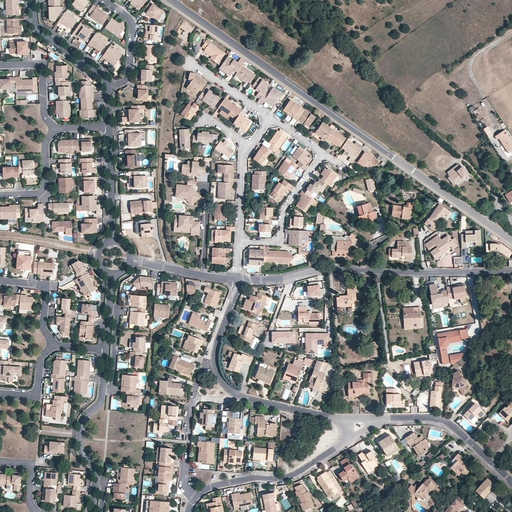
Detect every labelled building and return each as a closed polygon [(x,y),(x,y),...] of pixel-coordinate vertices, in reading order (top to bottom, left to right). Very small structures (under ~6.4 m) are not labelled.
[(17,11),(17,4),(19,4),(18,0),(12,0),(6,0),(6,15),(19,15),(19,11),(17,11)] [(48,0),(49,18),(56,18),(60,12),(60,6),(59,0),(48,0)] [(74,0),(75,0),(72,5),(82,12),(89,2),(86,0),(74,0)] [(131,2),(135,4),(133,6),(139,10),(146,0),(127,0),(126,2),(129,4),(130,3),(131,2)] [(155,16),(159,20),(164,12),(150,2),(145,8),(148,11),(147,11),(155,16)] [(93,18),(102,25),(109,16),(93,5),(88,12),(91,14),(94,16),(93,18)] [(58,22),(61,24),(62,23),(71,29),(77,21),(65,12),(58,22)] [(105,28),(118,37),(125,28),(112,18),(105,28)] [(7,19),(7,34),(21,34),(21,28),(18,28),(18,22),(19,22),(19,19),(7,19)] [(72,34),(75,37),(76,36),(77,34),(80,36),(80,39),(84,42),(92,32),(80,23),(72,34)] [(145,34),(144,34),(144,39),(157,41),(159,26),(145,25),(145,29),(146,29),(145,34)] [(96,49),(101,52),(107,43),(95,34),(88,45),(91,47),(92,46),(93,44),(96,46),(96,49)] [(224,62),(221,60),(225,53),(206,40),(206,41),(204,40),(203,42),(204,43),(202,47),(205,49),(205,50),(213,55),(212,57),(210,58),(221,66),(224,62)] [(22,53),(22,55),(28,54),(27,42),(13,42),(13,41),(9,41),(10,54),(17,53),(22,53)] [(157,46),(144,45),(143,48),(144,48),(146,48),(145,54),(145,60),(156,60),(157,46)] [(116,64),(122,55),(121,52),(113,47),(112,49),(109,47),(102,57),(109,62),(110,60),(116,64)] [(227,74),(230,76),(234,70),(237,72),(242,65),(238,62),(234,59),(233,60),(228,56),(224,62),(221,66),(220,67),(228,72),(227,74)] [(56,72),(57,78),(55,78),(55,82),(56,82),(63,82),(63,78),(69,78),(69,73),(67,73),(66,65),(56,66),(56,72)] [(141,69),(141,81),(141,85),(146,85),(147,81),(151,81),(152,71),(153,71),(154,66),(146,65),(146,70),(141,69)] [(235,75),(245,83),(243,86),(246,89),(249,84),(250,83),(256,75),(242,65),(237,72),(235,75)] [(188,79),(191,82),(186,88),(196,95),(205,82),(201,79),(200,80),(195,76),(196,74),(195,73),(190,73),(188,79)] [(11,77),(11,79),(6,79),(0,79),(0,89),(11,89),(11,85),(16,85),(15,77),(11,77)] [(20,78),(20,77),(15,77),(16,85),(16,92),(33,91),(33,92),(37,92),(37,77),(32,78),(32,79),(22,80),(20,80),(20,78)] [(256,88),(260,90),(258,92),(256,96),(260,99),(265,91),(269,85),(258,77),(253,85),(256,88)] [(90,82),(88,81),(81,81),(81,86),(79,88),(80,98),(81,98),(93,98),(93,92),(92,92),(92,90),(92,85),(90,85),(90,82)] [(64,87),(63,82),(56,82),(56,87),(58,87),(58,96),(70,95),(70,86),(64,87)] [(146,85),(141,85),(137,85),(137,90),(138,90),(138,95),(138,99),(142,99),(147,100),(148,90),(146,90),(146,85)] [(265,91),(260,99),(257,102),(261,105),(264,101),(266,99),(271,102),(269,104),(273,107),(283,94),(273,87),(269,93),(265,91)] [(212,93),(213,92),(209,90),(206,95),(202,100),(213,108),(220,99),(212,93)] [(94,111),(92,111),(92,110),(92,102),(94,102),(93,98),(81,98),(81,110),(83,110),(83,117),(94,117),(94,111)] [(229,115),(236,120),(241,112),(242,111),(236,106),(234,105),(225,98),(218,108),(221,110),(229,115)] [(304,109),(290,99),(283,110),(297,120),(297,119),(304,109)] [(56,109),(59,109),(59,115),(59,118),(70,117),(70,104),(68,104),(68,101),(56,101),(56,109)] [(200,107),(194,103),(192,106),(188,104),(181,114),(190,120),(193,115),(192,115),(196,109),(197,110),(200,107)] [(148,105),(131,106),(131,109),(129,110),(129,122),(140,122),(139,110),(144,110),(144,109),(148,109),(148,105)] [(304,109),(297,119),(309,127),(316,117),(304,109)] [(221,110),(219,113),(227,119),(229,115),(221,110)] [(245,115),(241,112),(236,120),(234,123),(240,128),(241,127),(245,130),(248,125),(251,122),(247,119),(245,120),(242,118),(243,117),(245,115)] [(488,115),(481,120),(485,124),(491,120),(488,115)] [(329,127),(322,122),(315,132),(322,137),(321,139),(324,142),(326,139),(327,138),(333,129),(335,127),(332,124),(329,127)] [(483,129),(489,139),(494,136),(488,127),(483,129)] [(180,143),(180,149),(190,149),(189,129),(179,130),(180,140),(181,140),(181,143),(180,143)] [(280,151),(278,149),(287,136),(288,137),(290,135),(281,129),(279,132),(277,131),(269,143),(271,145),(268,148),(271,150),(277,155),(280,151)] [(333,129),(327,138),(337,145),(340,147),(346,138),(333,129)] [(128,138),(128,142),(128,146),(141,146),(141,135),(145,135),(145,133),(135,133),(135,130),(125,130),(125,134),(128,133),(128,138)] [(202,141),(202,140),(208,141),(208,142),(212,142),(213,134),(208,134),(209,132),(202,131),(201,133),(198,133),(197,136),(197,141),(202,141)] [(511,150),(511,141),(506,133),(504,134),(502,131),(495,136),(497,139),(499,138),(509,153),(511,150)] [(327,138),(326,139),(336,146),(337,145),(327,138)] [(349,153),(352,155),(350,157),(348,160),(352,163),(355,158),(361,151),(362,149),(354,144),(349,140),(347,139),(342,147),(349,153)] [(60,140),(58,143),(58,152),(67,152),(72,152),(72,150),(76,150),(76,140),(60,140)] [(81,140),(76,140),(76,150),(76,151),(91,151),(91,141),(81,142),(81,140)] [(215,148),(229,158),(234,151),(220,141),(219,142),(217,145),(215,148)] [(268,148),(263,145),(253,159),(262,165),(267,157),(271,150),(268,148)] [(310,159),(306,156),(307,155),(303,152),(304,150),(299,146),(292,156),(299,161),(297,164),(298,165),(306,171),(309,167),(305,165),(310,159)] [(125,155),(127,155),(127,166),(139,166),(139,160),(137,160),(136,155),(137,155),(137,150),(125,150),(125,155)] [(355,158),(358,160),(365,165),(367,167),(376,165),(379,161),(365,151),(364,153),(361,151),(355,158)] [(262,165),(264,167),(270,159),(267,157),(262,165)] [(82,173),(84,173),(87,173),(96,172),(96,168),(93,168),(91,168),(91,163),(92,163),(92,158),(80,159),(80,163),(82,163),(82,173)] [(58,159),(58,164),(60,164),(60,169),(60,173),(71,173),(71,159),(58,159)] [(26,173),(26,175),(33,174),(33,160),(18,161),(19,167),(19,173),(23,172),(23,173),(26,173)] [(292,161),(290,164),(285,160),(278,170),(291,180),(295,174),(293,173),(298,165),(297,164),(292,161)] [(198,174),(205,174),(206,165),(198,165),(199,162),(187,161),(187,165),(182,164),(181,174),(188,174),(188,173),(198,174)] [(463,166),(461,168),(458,164),(447,172),(450,176),(448,178),(453,184),(462,178),(468,174),(463,166)] [(217,173),(224,173),(224,182),(233,183),(234,165),(218,165),(217,173)] [(19,177),(19,173),(19,167),(2,167),(3,177),(9,177),(19,177)] [(330,186),(338,175),(328,168),(327,170),(325,168),(321,174),(323,176),(326,178),(323,181),(327,184),(330,186)] [(147,187),(147,176),(139,176),(139,171),(130,171),(131,188),(147,187)] [(252,183),(255,183),(254,189),(265,190),(265,171),(259,171),(259,175),(254,175),(253,175),(252,183)] [(96,177),(84,177),(84,192),(95,192),(94,188),(94,185),(96,184),(96,177)] [(61,187),(61,193),(72,193),(72,178),(58,178),(59,187),(61,187)] [(373,178),(366,180),(369,192),(376,190),(373,178)] [(322,186),(325,188),(327,184),(323,181),(321,180),(319,179),(317,182),(315,181),(313,185),(311,184),(310,184),(306,189),(313,193),(312,194),(315,196),(319,190),(322,186)] [(196,182),(195,182),(189,181),(187,181),(187,185),(177,185),(176,195),(182,196),(182,195),(187,195),(194,203),(201,196),(195,190),(194,189),(194,186),(196,186),(196,182)] [(218,182),(218,199),(232,199),(232,197),(233,190),(233,183),(224,182),(218,182)] [(288,183),(285,186),(281,184),(279,182),(273,191),(275,192),(272,196),(279,202),(284,195),(282,194),(284,192),(286,193),(288,189),(291,191),(294,187),(288,183)] [(313,198),(315,196),(312,194),(313,193),(306,189),(304,192),(313,198)] [(313,198),(304,192),(302,191),(300,194),(301,195),(303,196),(300,200),(296,206),(305,212),(311,204),(315,207),(318,202),(313,198)] [(176,197),(185,198),(191,205),(194,203),(187,195),(182,195),(182,196),(176,195),(176,197)] [(82,196),(82,205),(82,211),(96,210),(96,214),(100,214),(100,205),(96,205),(94,202),(94,200),(94,196),(82,196)] [(130,202),(131,213),(152,211),(152,209),(157,208),(156,202),(151,202),(151,200),(130,202)] [(372,219),(372,218),(376,217),(374,211),(372,211),(369,202),(362,205),(362,202),(356,204),(360,215),(358,216),(360,222),(369,219),(369,220),(370,221),(371,221),(372,220),(372,219)] [(416,203),(408,202),(407,207),(403,207),(393,205),(391,216),(399,217),(401,217),(401,218),(409,219),(410,214),(411,208),(415,208),(416,203)] [(53,213),(69,212),(69,203),(48,203),(48,211),(53,211),(53,213)] [(267,204),(261,203),(260,203),(259,219),(263,219),(269,220),(269,216),(272,216),(273,207),(266,207),(267,204)] [(43,204),(38,204),(38,208),(38,209),(30,209),(29,208),(25,209),(25,218),(33,218),(33,222),(39,222),(39,218),(44,218),(43,204)] [(227,205),(215,204),(215,213),(214,216),(214,220),(226,220),(226,209),(230,209),(230,205),(227,205)] [(437,225),(445,214),(447,216),(450,211),(439,204),(429,219),(436,224),(437,225)] [(19,205),(16,205),(16,206),(9,207),(0,206),(0,209),(0,219),(16,219),(16,212),(20,212),(19,205)] [(294,213),(294,218),(290,218),(290,227),(293,227),(293,226),(302,227),(303,217),(301,217),(301,213),(294,213)] [(191,228),(191,233),(190,235),(199,235),(199,222),(194,221),(192,221),(192,216),(175,215),(174,227),(191,228)] [(85,219),(85,224),(81,224),(82,233),(93,233),(96,231),(96,227),(96,224),(98,224),(98,218),(85,219)] [(432,230),(436,224),(429,219),(427,218),(423,223),(432,230)] [(135,221),(135,225),(139,225),(139,233),(141,233),(141,238),(151,237),(151,232),(153,232),(152,224),(151,224),(150,219),(135,221)] [(259,224),(259,232),(270,232),(270,229),(271,225),(272,225),(272,220),(269,220),(263,219),(262,224),(259,224)] [(62,231),(65,231),(65,234),(72,234),(71,221),(54,221),(54,225),(52,225),(52,227),(52,232),(56,231),(56,229),(61,229),(62,231)] [(231,231),(234,231),(235,227),(226,226),(226,230),(215,230),(214,242),(220,242),(220,241),(223,241),(230,241),(231,231)] [(308,238),(308,231),(286,230),(286,233),(289,234),(289,245),(301,246),(302,238),(308,238)] [(466,248),(465,242),(475,242),(475,241),(480,241),(480,230),(465,231),(465,234),(461,234),(462,248),(466,248)] [(434,249),(430,252),(435,259),(446,251),(445,250),(451,246),(454,244),(451,240),(448,235),(441,240),(438,235),(424,244),(429,250),(432,247),(434,249)] [(336,253),(351,254),(352,242),(339,241),(337,241),(337,237),(333,237),(332,246),(337,246),(336,250),(336,253)] [(455,238),(451,240),(454,244),(451,246),(453,249),(459,245),(455,238)] [(411,247),(410,247),(411,243),(411,242),(397,241),(397,249),(388,249),(388,255),(391,256),(391,257),(402,258),(402,256),(406,256),(405,259),(405,260),(411,260),(412,247),(411,247)] [(494,250),(498,251),(507,257),(511,251),(501,244),(494,243),(486,244),(486,250),(494,250)] [(259,265),(263,265),(264,261),(264,259),(264,246),(260,246),(260,250),(254,249),(249,249),(249,261),(259,262),(259,265)] [(269,247),(264,246),(264,259),(274,259),(277,262),(278,263),(288,264),(294,258),(289,251),(287,251),(282,255),(280,251),(269,250),(269,247)] [(212,263),(225,263),(225,257),(225,252),(229,253),(230,248),(212,248),(212,263)] [(511,251),(507,257),(498,251),(494,250),(486,250),(487,259),(492,251),(494,251),(497,252),(507,259),(511,252),(511,251)] [(30,268),(31,256),(18,255),(16,269),(21,269),(21,267),(30,268)] [(462,257),(454,257),(454,265),(462,264),(462,257)] [(87,273),(80,262),(77,261),(72,264),(75,270),(77,271),(78,273),(77,274),(75,275),(77,279),(87,273)] [(54,263),(34,262),(33,273),(53,275),(54,263)] [(85,296),(96,290),(87,273),(77,279),(74,280),(77,284),(78,283),(81,289),(83,292),(85,296)] [(151,292),(152,280),(138,278),(132,286),(137,291),(140,288),(148,289),(147,291),(151,292)] [(160,292),(160,295),(176,296),(177,283),(170,283),(170,285),(165,284),(165,282),(160,282),(160,284),(157,284),(156,292),(160,292)] [(311,288),(308,288),(309,297),(325,295),(324,289),(320,289),(320,283),(310,284),(311,288)] [(189,292),(192,294),(194,294),(197,287),(187,285),(187,292),(189,292)] [(436,285),(429,286),(432,304),(437,304),(438,308),(445,307),(445,304),(449,303),(449,300),(447,291),(441,292),(442,294),(438,295),(436,295),(436,293),(437,292),(436,285)] [(452,287),(447,287),(447,291),(449,300),(454,299),(460,298),(460,299),(461,304),(467,303),(464,285),(458,286),(458,287),(453,288),(452,287)] [(216,304),(219,297),(220,293),(205,287),(204,291),(208,293),(204,303),(216,308),(217,304),(216,304)] [(343,308),(352,308),(352,309),(360,308),(360,301),(357,301),(356,289),(347,290),(348,296),(336,297),(337,312),(343,312),(343,308)] [(11,296),(7,296),(4,296),(5,294),(0,293),(0,304),(4,305),(3,307),(11,307),(11,306),(16,306),(16,304),(17,295),(12,295),(11,296)] [(253,296),(252,299),(249,298),(248,300),(245,298),(241,308),(258,314),(263,301),(265,302),(267,297),(258,294),(257,297),(253,296)] [(17,295),(16,304),(20,305),(19,309),(32,310),(33,298),(28,297),(28,298),(20,297),(20,295),(17,295)] [(131,307),(137,308),(137,313),(145,314),(146,298),(132,296),(131,307)] [(59,303),(62,303),(62,309),(64,309),(64,314),(72,315),(72,311),(71,310),(72,299),(59,298),(59,303)] [(91,305),(82,304),(82,309),(81,314),(89,315),(94,315),(95,311),(93,311),(91,310),(91,308),(91,305)] [(164,306),(164,308),(159,307),(159,306),(155,305),(154,317),(169,318),(170,306),(164,306)] [(305,305),(300,305),(300,308),(298,308),(298,321),(304,321),(304,323),(309,323),(309,325),(320,325),(320,314),(312,314),(311,314),(311,315),(310,315),(310,313),(307,313),(307,308),(305,308),(305,305)] [(408,309),(409,313),(404,313),(403,314),(404,325),(413,325),(413,326),(422,325),(420,308),(408,309)] [(135,326),(144,327),(145,314),(137,313),(130,312),(130,316),(133,316),(132,320),(130,320),(130,325),(135,326)] [(200,316),(193,313),(188,325),(196,327),(208,332),(212,321),(208,319),(207,322),(199,319),(200,316)] [(65,336),(69,337),(70,318),(66,317),(57,317),(57,321),(61,322),(61,324),(60,330),(65,336)] [(85,339),(92,340),(93,323),(88,322),(81,322),(81,326),(80,326),(79,335),(85,335),(85,339)] [(248,328),(245,327),(240,339),(250,342),(254,331),(248,328)] [(467,329),(438,334),(440,347),(446,346),(449,342),(461,340),(461,339),(469,338),(467,329)] [(295,332),(274,332),(273,344),(295,344),(295,332)] [(331,334),(306,335),(307,354),(317,354),(317,342),(325,342),(325,348),(332,348),(331,334)] [(189,336),(187,341),(188,342),(185,349),(197,354),(198,350),(200,347),(201,347),(203,341),(189,336)] [(134,350),(133,353),(143,355),(145,355),(145,350),(146,342),(146,338),(136,337),(136,341),(138,341),(138,344),(135,343),(133,343),(132,350),(134,350)] [(9,349),(9,341),(0,339),(0,347),(0,348),(0,346),(3,346),(3,348),(9,349)] [(446,346),(440,347),(442,357),(448,356),(447,348),(450,343),(461,341),(461,340),(449,342),(446,346)] [(369,360),(378,359),(377,347),(368,349),(369,360)] [(231,358),(233,359),(231,364),(234,365),(232,371),(239,373),(243,363),(250,366),(252,357),(243,354),(242,355),(234,352),(231,358)] [(130,357),(134,358),(133,368),(144,370),(145,359),(143,359),(143,355),(133,353),(130,353),(130,357)] [(459,360),(457,362),(462,366),(469,359),(466,353),(464,355),(462,357),(459,360)] [(181,360),(182,358),(174,355),(169,367),(190,375),(194,365),(190,363),(181,360)] [(425,360),(414,362),(416,377),(433,375),(431,361),(432,361),(431,355),(425,356),(425,360)] [(304,358),(302,365),(303,365),(302,366),(308,368),(311,360),(304,358)] [(4,381),(9,382),(10,372),(12,372),(18,373),(19,367),(9,366),(9,361),(1,360),(0,365),(4,366),(4,369),(0,368),(0,374),(0,378),(4,379),(4,381)] [(91,361),(81,360),(80,369),(78,371),(78,370),(77,376),(80,376),(88,377),(89,377),(91,361)] [(53,367),(56,367),(55,371),(53,370),(53,375),(62,376),(66,376),(67,362),(62,361),(56,361),(54,362),(53,367)] [(289,365),(284,377),(297,381),(301,369),(302,366),(303,365),(302,365),(294,362),(293,366),(289,365)] [(328,364),(318,362),(309,388),(311,388),(310,390),(323,394),(327,384),(323,383),(325,376),(324,375),(328,364)] [(260,380),(261,378),(272,382),(275,372),(260,367),(256,378),(260,380)] [(458,371),(453,374),(453,386),(461,386),(465,394),(470,391),(458,371)] [(373,384),(373,383),(375,383),(375,372),(365,372),(365,382),(366,385),(358,385),(358,382),(350,382),(350,386),(354,386),(354,390),(359,390),(359,394),(370,394),(370,382),(371,382),(371,384),(373,384)] [(52,379),(54,379),(53,392),(64,393),(65,380),(62,380),(62,376),(53,375),(52,379)] [(84,395),(86,395),(88,377),(80,376),(80,381),(75,381),(74,398),(75,398),(83,399),(84,395)] [(122,381),(125,381),(125,389),(122,389),(121,393),(125,393),(137,395),(138,386),(139,386),(140,379),(123,377),(122,381)] [(271,386),(272,382),(261,378),(260,380),(259,382),(271,386)] [(163,381),(162,394),(183,397),(184,390),(182,390),(183,386),(174,384),(168,384),(168,382),(163,381)] [(430,406),(441,407),(442,386),(435,385),(435,389),(431,389),(430,406)] [(354,386),(350,386),(350,395),(359,394),(359,390),(354,390),(354,386)] [(453,386),(452,388),(459,388),(463,395),(465,394),(461,386),(453,386)] [(402,400),(402,392),(398,392),(398,387),(388,387),(388,406),(405,406),(405,400),(402,400)] [(130,406),(138,407),(139,399),(141,400),(141,395),(137,395),(125,393),(125,397),(128,398),(127,406),(130,406)] [(53,401),(52,406),(51,406),(51,409),(49,409),(49,410),(48,417),(55,418),(55,421),(60,421),(61,414),(62,414),(63,402),(67,402),(67,397),(55,396),(54,401),(53,401)] [(506,419),(509,415),(511,417),(511,401),(506,408),(505,407),(499,414),(506,419)] [(485,412),(475,403),(464,416),(470,421),(475,416),(476,418),(477,417),(479,418),(485,412)] [(177,408),(165,406),(164,416),(160,416),(160,419),(178,421),(178,417),(176,417),(177,408)] [(212,427),(214,414),(210,414),(211,410),(203,410),(203,414),(200,413),(199,418),(202,418),(202,421),(201,426),(206,426),(212,427)] [(228,418),(230,418),(228,433),(240,434),(240,428),(241,420),(237,419),(237,414),(228,413),(228,418)] [(275,437),(276,424),(264,423),(264,416),(255,415),(254,422),(258,422),(257,433),(266,434),(266,436),(275,437)] [(177,426),(178,421),(160,419),(159,424),(153,423),(153,430),(165,431),(169,432),(170,425),(177,426)] [(415,433),(405,439),(418,458),(423,455),(422,452),(426,450),(425,448),(428,446),(425,441),(421,442),(415,433)] [(390,435),(378,442),(387,458),(399,450),(390,435)] [(198,447),(197,452),(199,452),(199,463),(208,464),(209,459),(211,459),(213,442),(193,440),(193,446),(196,447),(198,447)] [(50,453),(50,451),(55,452),(62,452),(62,447),(62,443),(51,442),(51,446),(46,445),(45,453),(50,453)] [(274,462),(275,442),(269,442),(268,449),(255,448),(254,458),(268,459),(267,461),(274,462)] [(428,446),(425,448),(426,450),(422,452),(423,455),(431,450),(428,446)] [(171,448),(163,448),(161,463),(174,464),(174,457),(170,456),(171,451),(171,448)] [(234,461),(235,459),(241,459),(242,449),(225,448),(224,461),(229,461),(229,464),(234,464),(234,461)] [(363,452),(359,454),(363,462),(362,463),(366,470),(372,466),(373,468),(376,467),(377,466),(374,459),(375,458),(372,451),(367,454),(364,456),(363,453),(363,452)] [(463,463),(461,465),(458,462),(460,460),(458,458),(461,455),(458,452),(452,457),(455,460),(449,467),(457,474),(459,472),(463,475),(467,471),(466,470),(470,466),(464,461),(463,463)] [(358,477),(355,471),(353,472),(351,470),(353,469),(347,458),(341,462),(347,472),(347,474),(345,475),(344,474),(340,477),(343,482),(348,479),(350,482),(358,477)] [(174,464),(161,463),(160,477),(170,478),(171,466),(173,466),(174,464)] [(366,470),(368,475),(378,469),(376,467),(373,468),(372,466),(366,470)] [(127,485),(134,486),(135,469),(122,468),(121,480),(120,484),(127,485)] [(330,497),(338,492),(323,471),(315,476),(318,480),(317,482),(324,492),(325,490),(330,497)] [(58,473),(46,472),(45,488),(53,489),(53,486),(57,486),(58,473)] [(6,484),(7,483),(14,484),(14,490),(20,491),(21,476),(3,474),(2,484),(6,484)] [(69,479),(69,485),(75,485),(74,491),(81,491),(82,480),(80,479),(81,475),(70,475),(69,479)] [(494,483),(486,476),(474,489),(483,497),(494,483)] [(169,494),(169,488),(168,488),(169,483),(171,483),(171,478),(170,478),(160,477),(158,477),(157,485),(156,493),(169,494)] [(423,483),(422,482),(416,488),(410,484),(405,490),(412,495),(413,493),(417,497),(420,495),(424,498),(426,495),(425,494),(428,489),(430,491),(435,485),(426,479),(423,483)] [(114,499),(125,500),(127,490),(127,485),(120,484),(114,484),(114,488),(116,488),(115,495),(114,499)] [(312,511),(312,509),(314,508),(311,498),(308,492),(306,493),(304,488),(302,484),(294,487),(296,491),(295,492),(297,497),(299,496),(302,504),(300,505),(303,511),(305,511),(312,511)] [(44,492),(47,492),(46,500),(55,501),(56,489),(53,489),(45,488),(44,492)] [(66,495),(64,506),(77,508),(78,502),(78,496),(81,496),(81,491),(74,491),(73,495),(66,495)] [(231,494),(234,507),(253,504),(250,492),(240,495),(240,492),(231,494)] [(275,492),(263,494),(265,511),(280,511),(279,505),(275,505),(274,498),(276,498),(275,492)] [(220,511),(222,511),(219,497),(212,499),(213,503),(210,504),(211,511),(220,511)] [(459,497),(446,511),(457,511),(458,511),(460,511),(467,503),(459,497)] [(163,503),(146,502),(145,511),(166,511),(167,510),(163,509),(163,503)]
